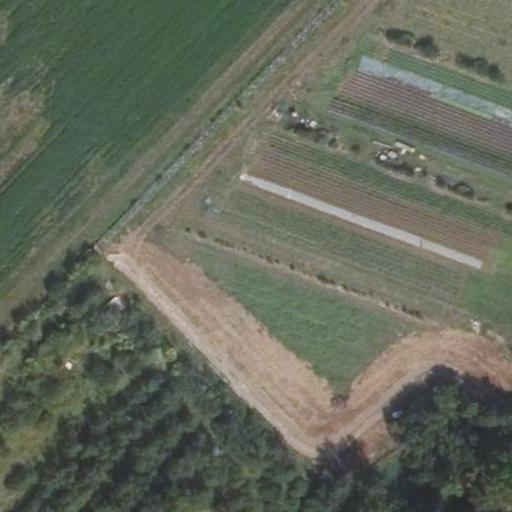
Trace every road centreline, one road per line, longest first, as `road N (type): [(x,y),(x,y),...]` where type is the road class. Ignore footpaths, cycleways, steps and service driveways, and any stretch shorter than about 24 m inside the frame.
road 1 (track): [(131,227),(349,499),(477,371),(511,379)]
road 2 (track): [(332,0),(0,372)]
